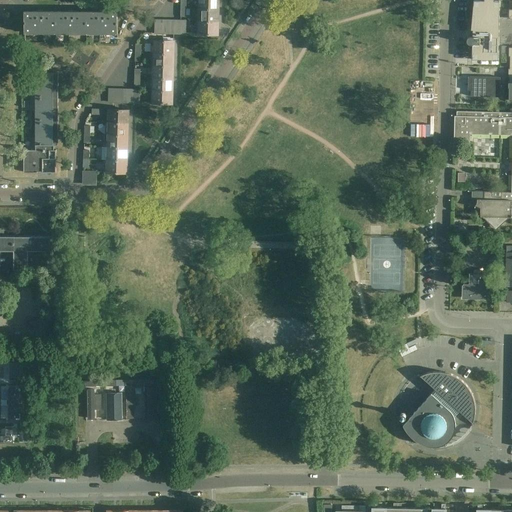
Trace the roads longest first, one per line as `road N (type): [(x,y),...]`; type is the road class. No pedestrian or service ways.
road 1 (residential): [(443,316),(446,0)]
road 2 (residential): [(75,193),(116,192),(146,179),(268,0)]
road 3 (residential): [(75,193),(80,116),(162,0)]
road 4 (residential): [(160,486),(159,425),(91,427),(92,487)]
road 5 (residential): [(504,483),(326,480)]
road 6 (residential): [(326,480),(160,486)]
road 7 (residential): [(504,483),(507,324)]
